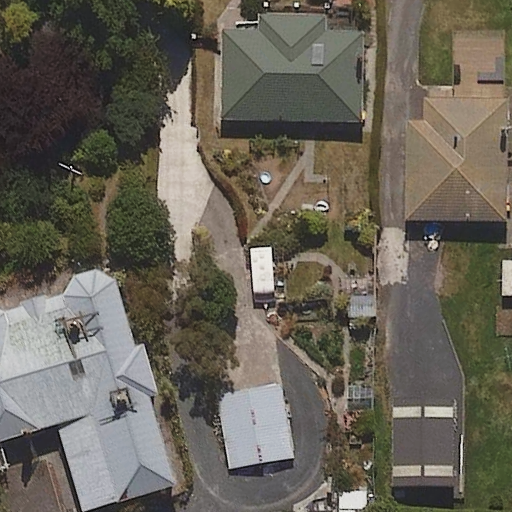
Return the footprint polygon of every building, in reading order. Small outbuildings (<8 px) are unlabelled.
[(362,19),(327,19),(261,20),(261,37),(231,37),(231,48),(222,49),(223,123),(363,122),(362,19)] [(507,219),(505,100),(425,101),(425,121),(408,122),(410,221),(507,219)] [(160,397),(144,346),(136,348),(116,281),(113,279),(110,276),(106,274),(102,273),(98,272),(94,272),(89,273),(85,274),(82,276),(78,278),(75,281),(73,285),(70,288),(69,292),(68,296),(1,314),(0,312),(0,441),(56,425),(81,511),(96,511),(178,488),(152,399),(160,397)] [(221,394),(233,469),(246,467),(249,484),(265,482),(262,464),(293,458),(280,384),(221,394)] [(395,488),(455,487),(453,391),(393,392),(395,488)] [(368,511),(368,490),(335,491),(335,511),(368,511)]
